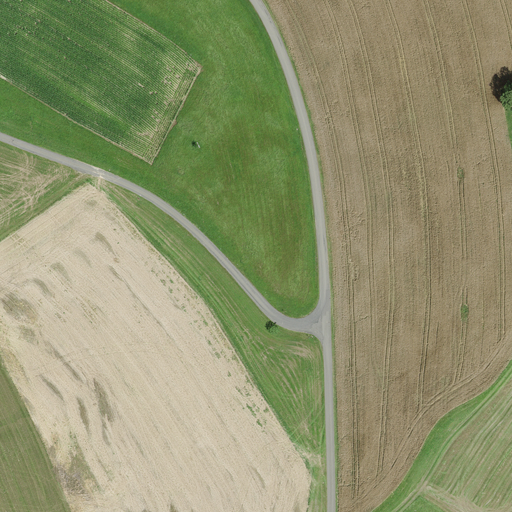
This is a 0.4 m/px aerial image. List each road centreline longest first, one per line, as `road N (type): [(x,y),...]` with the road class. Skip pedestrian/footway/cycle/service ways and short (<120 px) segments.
road 1 (unclassified): [(325,324),(290,326),(272,315),(183,222),(125,183),(0,136)]
road 2 (unclassified): [(253,0),(287,72),(305,137),(325,324)]
road 3 (unclassified): [(325,324),(329,511)]
